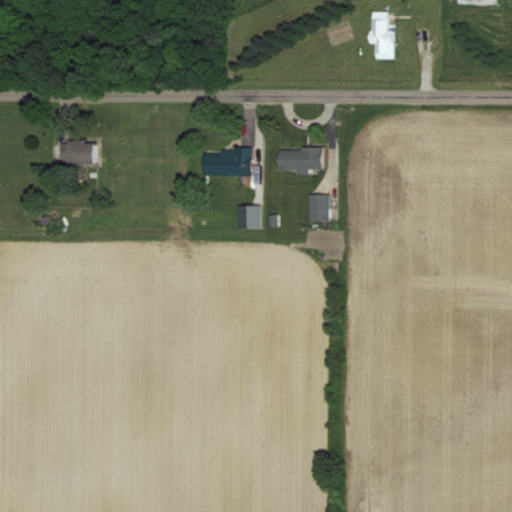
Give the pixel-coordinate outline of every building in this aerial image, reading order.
[(399,32),(391,32),(392,13),(374,13),(374,45),(378,45),(378,60),(398,60),(399,32)] [(99,163),(99,142),(67,142),(68,164),(99,163)] [(203,153),(202,175),(252,176),(253,149),(222,148),(222,154),(203,153)] [(280,171),(324,171),(323,148),(279,149),(280,171)] [(330,222),(331,195),(311,194),(310,221),(330,222)] [(262,227),(261,205),(239,206),(240,228),(262,227)]
